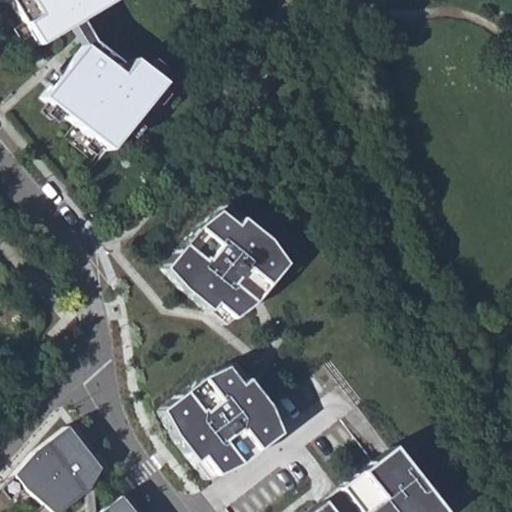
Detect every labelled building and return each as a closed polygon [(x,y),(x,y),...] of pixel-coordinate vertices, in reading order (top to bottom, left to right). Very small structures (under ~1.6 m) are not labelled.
[(8,0),(36,45),(109,1),(107,0),(8,0)] [(38,96),(104,149),(158,83),(127,58),(115,73),(80,45),(38,96)] [(194,227),(159,269),(180,291),(222,325),(250,303),(281,264),(264,241),(221,205),(194,227)] [(198,378),(156,411),(170,437),(204,480),(235,465),(275,434),(263,405),(230,363),(198,378)] [(27,452),(7,475),(19,489),(45,511),(52,511),(80,492),(93,468),(60,426),(27,452)] [(438,511),(387,447),(304,511),(438,511)] [(126,511),(114,496),(93,511),(126,511)]
